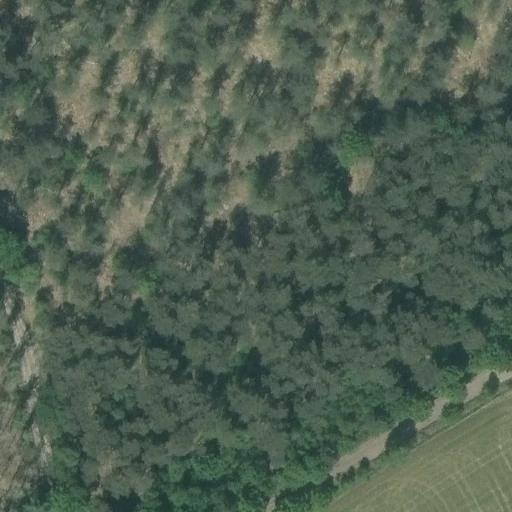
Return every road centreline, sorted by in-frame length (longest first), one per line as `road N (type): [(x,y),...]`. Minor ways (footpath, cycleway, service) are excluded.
road 1 (track): [(511,370),(264,511)]
road 2 (track): [(0,251),(62,511)]
